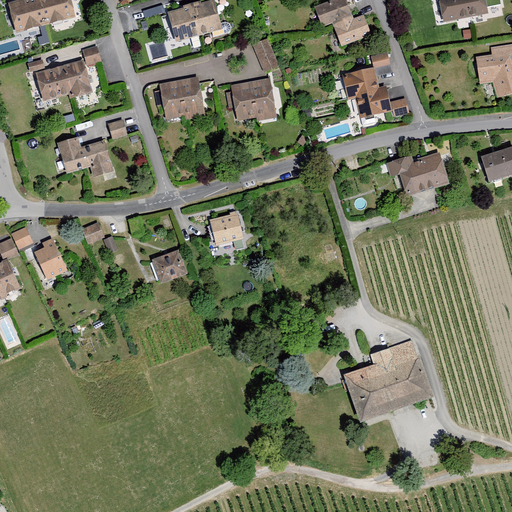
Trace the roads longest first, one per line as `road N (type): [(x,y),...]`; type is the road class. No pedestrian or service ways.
road 1 (residential): [(323,156),(367,305),(419,339),(450,426),(511,448)]
road 2 (residential): [(511,466),(398,488),(275,467),(221,489)]
road 3 (residential): [(169,200),(105,0)]
road 4 (residential): [(169,200),(323,156)]
road 5 (residential): [(11,210),(169,200)]
road 6 (residential): [(380,0),(425,130)]
